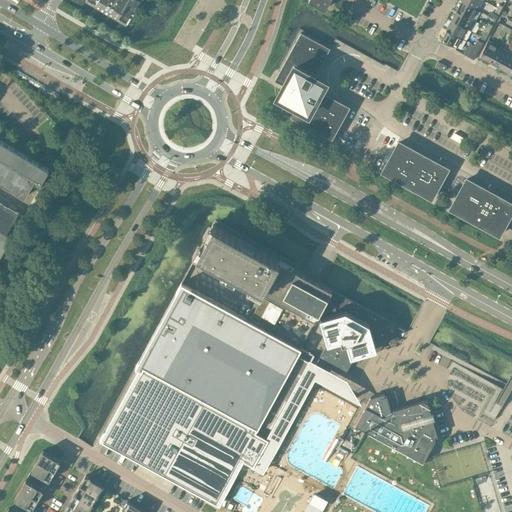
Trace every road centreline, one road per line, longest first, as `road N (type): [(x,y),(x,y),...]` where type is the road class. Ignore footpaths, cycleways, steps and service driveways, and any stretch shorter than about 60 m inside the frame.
road 1 (secondary): [(209,150),(511,317)]
road 2 (secondary): [(511,292),(221,131)]
road 3 (tertiary): [(160,146),(9,405)]
road 4 (tertiary): [(27,416),(177,157)]
road 5 (secondary): [(30,45),(152,119)]
road 6 (secondary): [(164,96),(41,26)]
road 7 (residential): [(190,511),(78,447)]
road 8 (unclassified): [(361,147),(423,43)]
